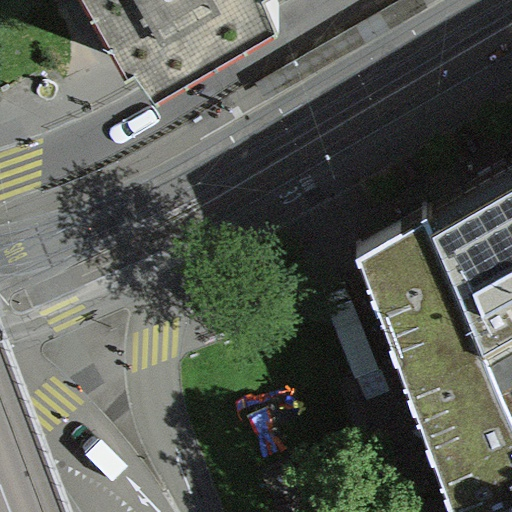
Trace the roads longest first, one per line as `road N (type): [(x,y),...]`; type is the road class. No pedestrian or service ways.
road 1 (residential): [(171,258),(511,67)]
road 2 (residential): [(338,0),(130,121),(0,174)]
road 3 (residential): [(182,511),(145,369),(171,258)]
road 4 (secondary): [(167,511),(0,348)]
road 5 (residential): [(0,333),(171,258)]
